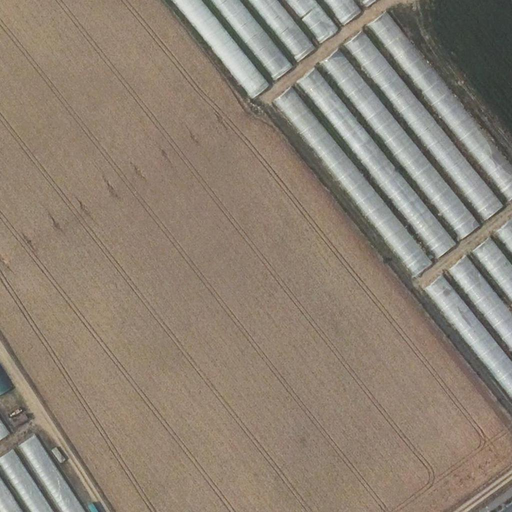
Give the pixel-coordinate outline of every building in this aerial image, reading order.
[(202,0),(171,0),(251,99),(269,84),(202,0)] [(240,0),(210,0),(275,80),(293,65),(240,0)] [(278,0),(247,0),(298,62),(316,47),(278,0)] [(315,0),(285,0),(320,44),(339,29),(315,0)] [(353,0),(323,0),(343,25),(361,10),(353,0)] [(511,166),(387,10),(368,25),(509,201),(511,198),(511,166)] [(362,29),(344,44),(485,221),(504,205),(362,29)] [(339,49),(320,63),(461,239),(481,224),(339,49)] [(315,68),(296,82),(438,258),(457,244),(315,68)] [(291,87),(272,102),(413,278),(433,263),(291,87)] [(511,254),(511,217),(494,232),(511,254)] [(511,302),(511,264),(489,237),(471,251),(511,302)] [(511,350),(511,313),(465,255),(447,270),(511,350)] [(511,398),(511,361),(442,274),(423,289),(511,398)] [(0,397),(0,406),(6,417),(20,409),(11,392),(0,397)] [(0,418),(0,439),(10,433),(0,418)] [(85,511),(35,434),(18,446),(60,511),(85,511)] [(54,511),(13,449),(0,457),(0,466),(29,511),(54,511)] [(23,511),(0,476),(0,511),(23,511)] [(81,502),(85,499),(77,487),(73,490),(81,502)]
